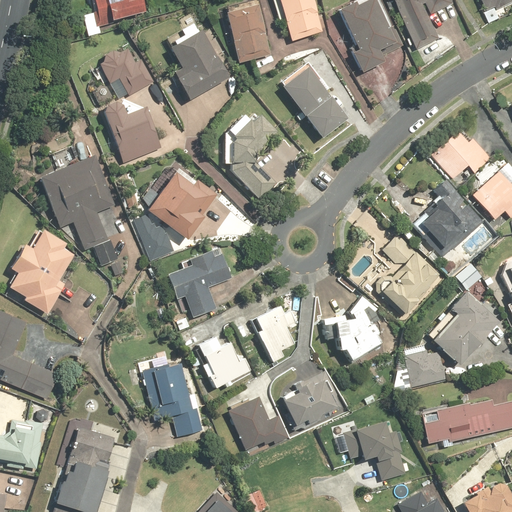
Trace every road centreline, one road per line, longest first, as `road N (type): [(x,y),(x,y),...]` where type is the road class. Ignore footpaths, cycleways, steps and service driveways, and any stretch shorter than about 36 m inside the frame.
road 1 (residential): [(511,50),(423,105),(317,225)]
road 2 (residential): [(317,225),(323,243),(313,259),(285,256),(282,228),(309,219)]
